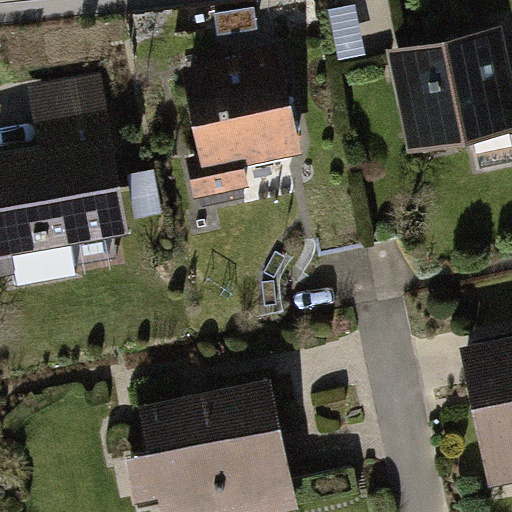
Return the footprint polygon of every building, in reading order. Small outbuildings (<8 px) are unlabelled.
[(511,25),(390,47),(409,152),(474,140),(480,177),(511,171),(511,25)] [(289,44),(188,61),(211,206),(262,198),(255,157),(306,149),(289,44)] [(0,145),(0,214),(6,249),(26,246),(32,281),(90,272),(84,236),(136,227),(109,68),(39,80),(48,138),(0,145)] [(511,328),(463,338),(493,492),(511,488),(511,328)] [(281,373),(148,397),(157,444),(136,448),(146,503),(167,499),(169,511),(296,511),(306,510),(281,373)]
